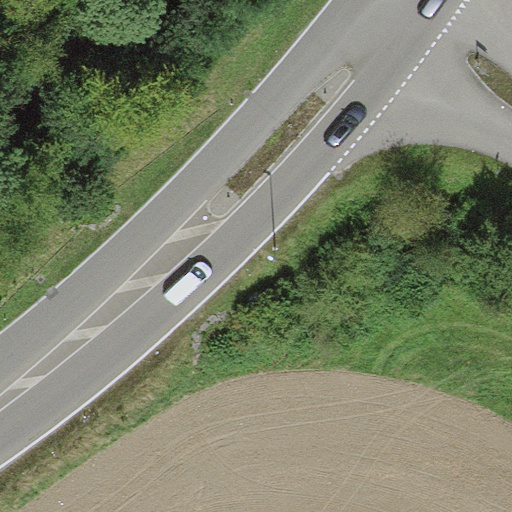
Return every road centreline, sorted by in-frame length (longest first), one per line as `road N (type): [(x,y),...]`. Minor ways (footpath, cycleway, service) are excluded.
road 1 (secondary): [(0,441),(187,293),(274,202),(366,49)]
road 2 (secondary): [(366,49),(0,370)]
road 3 (residential): [(511,75),(411,0)]
